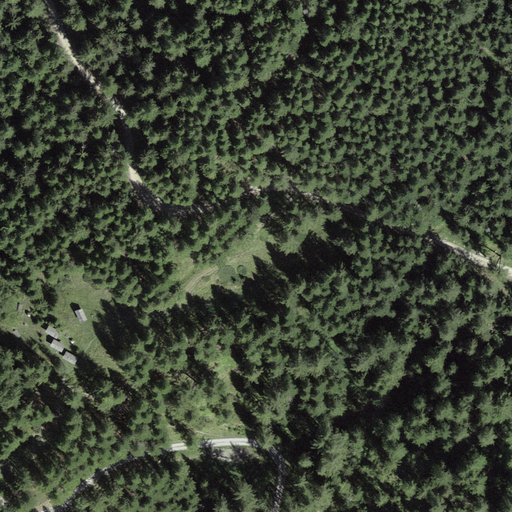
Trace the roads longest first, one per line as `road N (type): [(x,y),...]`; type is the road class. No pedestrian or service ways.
road 1 (unclassified): [(46,0),(69,52),(120,108),(133,180),(152,204),(187,212),(251,189),(297,188),(511,273)]
road 2 (track): [(55,511),(118,465),(172,451),(258,445),(281,462),(271,511)]
